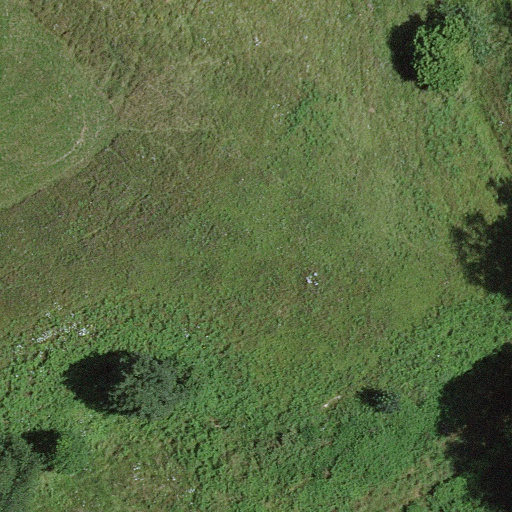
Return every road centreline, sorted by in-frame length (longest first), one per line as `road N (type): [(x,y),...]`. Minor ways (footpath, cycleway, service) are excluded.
road 1 (track): [(381,511),(456,455),(511,391)]
road 2 (track): [(511,144),(450,0)]
